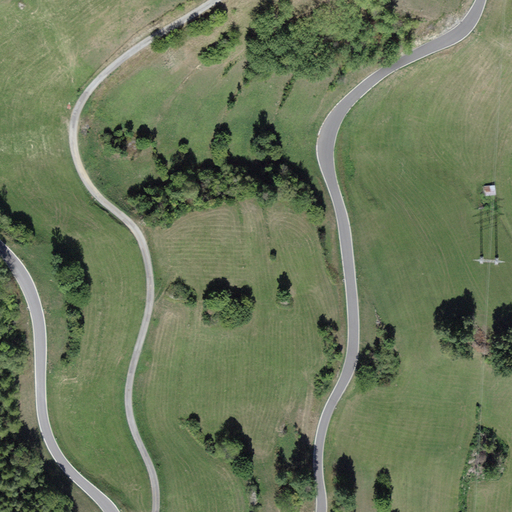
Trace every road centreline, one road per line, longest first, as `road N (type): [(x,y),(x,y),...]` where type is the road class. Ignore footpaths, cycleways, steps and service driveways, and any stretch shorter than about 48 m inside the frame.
road 1 (unclassified): [(155,511),(155,485),(128,405),(150,302),(147,259),(132,225),(84,177),(73,124),(85,94),(109,68),(213,0)]
road 2 (tertiary): [(480,0),(462,28),(373,79),(330,128),(326,158),(344,227),(353,342),(322,429),(321,511)]
road 3 (tertiary): [(111,511),(51,443),(34,304),(0,248)]
